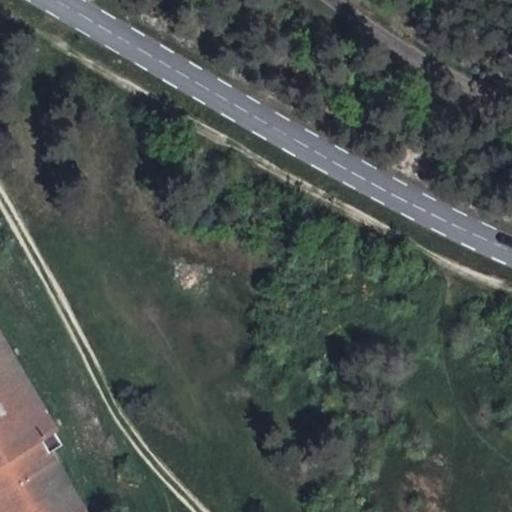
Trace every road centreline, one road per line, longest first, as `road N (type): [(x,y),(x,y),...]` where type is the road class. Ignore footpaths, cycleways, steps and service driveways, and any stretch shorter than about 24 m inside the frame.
road 1 (track): [(0,15),(271,174),(511,289)]
road 2 (tertiary): [(511,252),(55,0)]
road 3 (track): [(203,511),(157,467),(0,181)]
road 4 (unclassified): [(511,94),(427,69),(326,0)]
